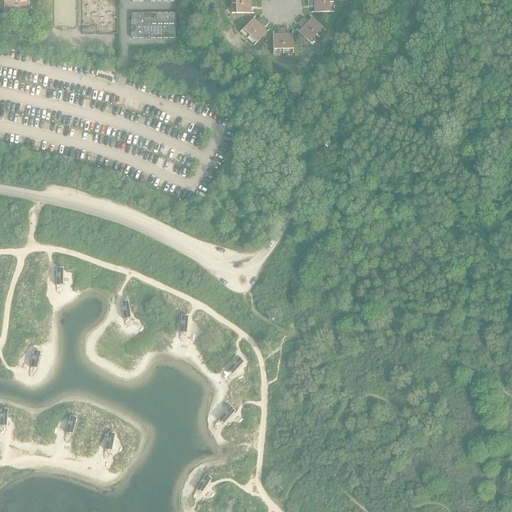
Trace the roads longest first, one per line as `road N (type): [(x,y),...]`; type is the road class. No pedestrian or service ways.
road 1 (track): [(0,251),(84,255),(156,283),(242,334),(256,349),(263,384),(254,489),(275,511)]
road 2 (track): [(231,270),(250,305),(288,333),(367,333),(422,310),(511,326)]
road 3 (track): [(0,344),(38,196)]
